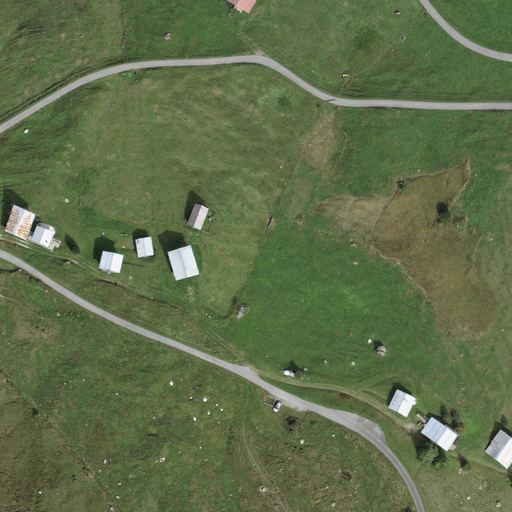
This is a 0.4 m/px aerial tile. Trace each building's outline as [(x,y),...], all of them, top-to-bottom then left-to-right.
[(262,0),(229,0),(228,2),(251,17),(262,0)] [(211,215),(197,208),(188,227),(202,234),(211,215)] [(37,218),(16,209),(5,235),(26,244),(37,218)] [(56,237),(40,230),(34,244),(50,251),(56,237)] [(152,243),(137,244),(138,260),(153,259),(152,243)] [(193,251),(170,258),(177,285),(201,278),(193,251)] [(124,260),(105,256),(102,273),(121,277),(124,260)] [(416,403),(397,394),(389,411),(408,420),(416,403)] [(461,440),(433,421),(423,436),(450,455),(461,440)] [(511,467),(511,440),(504,434),(488,454),(508,471),(511,467)]
